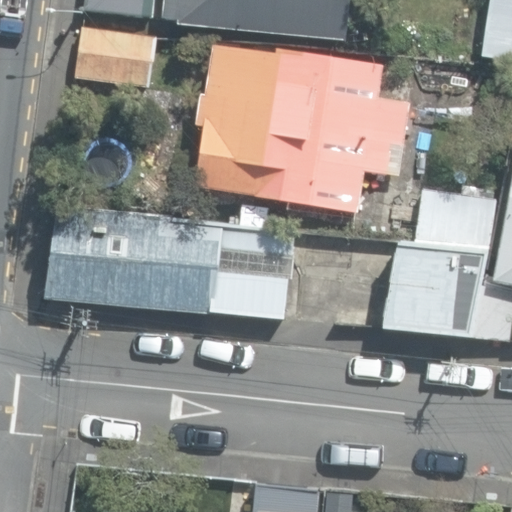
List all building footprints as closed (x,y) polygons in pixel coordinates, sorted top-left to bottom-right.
[(86,0),(86,11),(161,19),(163,0),(86,0)] [(164,0),(163,19),(350,36),(353,0),(164,0)] [(511,0),(488,0),(480,56),(511,60),(511,0)] [(77,76),(149,85),(156,34),(83,25),(77,76)] [(194,185),(357,211),(365,166),(398,172),(410,102),(327,88),(331,63),(212,44),(204,94),(200,93),(195,122),(204,123),(202,133),(201,134),(201,135),(200,136),(200,137),(199,138),(198,139),(198,140),(197,141),(197,142),(196,143),(196,144),(195,145),(195,146),(195,147),(194,148),(194,149),(194,151),(194,152),(194,153),(194,154),(194,155),(194,156),(194,157),(194,158),(194,159),(194,161),(194,162),(195,163),(195,164),(195,165),(195,166),(196,167),(196,168),(197,169),(194,185)] [(503,106),(509,76),(487,72),(481,102),(503,106)] [(511,171),(492,279),(511,282),(511,171)] [(472,334),(481,286),(483,252),(489,197),(424,190),(419,241),(396,238),(396,242),(380,325),(472,334)] [(46,295),(285,317),(288,277),(291,278),(295,230),(54,208),(46,295)] [(511,291),(486,288),(477,337),(511,340),(511,291)] [(258,511),(324,511),(326,488),(261,483),(258,511)]
